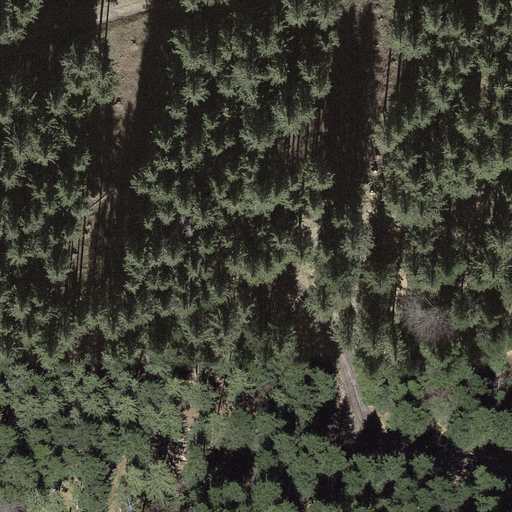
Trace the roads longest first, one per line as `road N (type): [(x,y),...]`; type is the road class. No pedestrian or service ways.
road 1 (track): [(511,476),(370,430),(313,267)]
road 2 (track): [(0,50),(151,0)]
